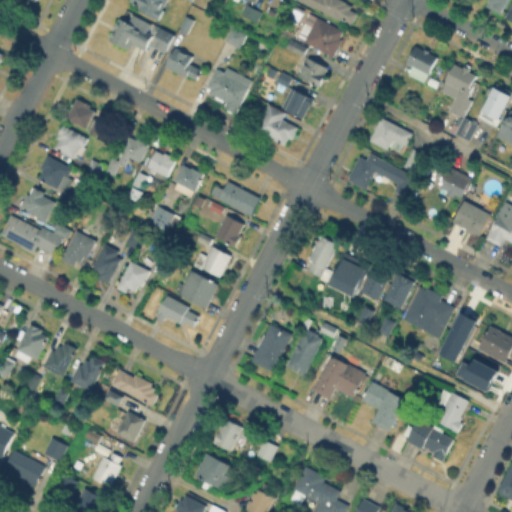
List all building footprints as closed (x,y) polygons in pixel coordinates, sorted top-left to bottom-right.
[(168,0),(157,17),(131,1),(131,0),(168,0)] [(343,0),(355,6),(353,10),(359,14),(354,23),(341,16),(340,19),(311,3),(310,5),(301,0),(343,0)] [(505,0),(500,11),(495,8),(495,9),(489,5),(492,0),(505,0)] [(252,4),(258,8),(253,19),(246,15),(252,4)] [(117,16),(127,21),(131,13),(149,22),(145,30),(151,33),(143,49),(131,43),(128,49),(106,37),(117,16)] [(189,15),(196,19),(188,32),(181,28),(189,15)] [(308,34),(303,31),(307,24),(313,27),(318,17),(346,32),(334,55),(305,40),(308,34)] [(163,51),(149,44),(155,34),(148,31),(152,22),(173,33),(163,51)] [(234,28),(247,35),(240,47),(227,40),(234,28)] [(293,39),(308,47),(304,55),(289,47),(293,39)] [(409,62),(417,47),(438,57),(425,81),(410,74),(415,65),(409,62)] [(169,66),(178,48),(194,57),(190,65),(201,70),(196,80),(169,66)] [(310,56),(330,66),(326,74),(328,74),(322,87),(300,77),(310,56)] [(479,74),(469,94),(472,102),(466,116),(451,109),(457,96),(444,91),(456,63),(479,74)] [(271,77),(264,73),(268,65),(275,69),(271,77)] [(230,68),(254,81),(236,114),(224,107),(228,101),(209,90),(220,70),(227,74),(230,68)] [(286,86),(275,80),(280,69),(292,76),(286,86)] [(492,96),(488,93),(492,85),(511,95),(498,121),(483,113),(492,96)] [(314,98),(305,116),(284,105),(294,88),(314,98)] [(98,109),(87,128),(67,117),(78,98),(98,109)] [(285,111),(285,113),(282,119),(301,128),(295,140),(291,138),(287,146),(257,130),(271,104),(285,111)] [(511,113),(511,146),(510,149),(497,142),(511,113)] [(480,122),(472,140),(456,132),(455,131),(462,114),(480,122)] [(379,146),(371,142),(384,117),(414,133),(406,149),(403,148),(402,151),(392,146),(390,149),(381,144),(379,146)] [(104,123),(97,136),(89,131),(97,119),(104,123)] [(66,126),(89,139),(81,155),(76,153),(74,157),(55,147),(66,126)] [(138,140),(139,139),(149,144),(140,162),(130,156),(127,163),(119,159),(131,136),(138,140)] [(159,150),(176,158),(167,176),(150,168),(159,150)] [(429,157),(428,158),(429,158),(421,173),(416,169),(407,164),(416,150),(429,157)] [(401,182),(379,171),(370,190),(350,180),(362,156),(369,160),(372,153),(417,176),(407,194),(397,189),(401,182)] [(74,168),(69,177),(74,180),(69,188),(80,195),(76,203),(49,189),(51,185),(39,178),(45,166),(43,165),(49,154),(74,168)] [(106,166),(100,177),(87,170),(94,158),(106,166)] [(120,163),(114,173),(107,169),(107,170),(106,169),(108,167),(113,158),(120,163)] [(186,164),(204,173),(192,196),(174,187),(186,164)] [(472,177),(461,197),(457,195),(455,198),(447,194),(450,190),(444,187),(453,168),(472,177)] [(148,174),(148,175),(143,187),(142,187),(140,188),(137,193),(134,191),(132,191),(133,190),(132,190),(135,184),(133,183),(139,171),(148,174)] [(217,185),(225,189),(230,181),(261,198),(252,215),(212,193),(217,185)] [(34,188),(57,201),(45,220),(23,207),(34,188)] [(213,201),(224,208),(222,212),(210,205),(213,201)] [(467,201),(485,211),(486,210),(492,213),(481,234),(457,220),(467,201)] [(508,201),(511,203),(511,240),(506,237),(502,244),(489,237),(508,201)] [(181,217),(174,229),(168,225),(166,230),(150,221),(159,205),(181,217)] [(107,214),(116,218),(109,232),(100,228),(107,214)] [(229,214),(246,224),(241,233),(243,235),(236,247),(217,236),(229,214)] [(40,230),(41,229),(43,226),(56,233),(60,226),(70,231),(64,242),(61,241),(54,254),(38,245),(35,250),(3,233),(13,215),(40,230)] [(143,233),(136,246),(127,241),(134,228),(143,233)] [(78,231),(96,240),(89,254),(80,261),(74,264),(64,259),(78,231)] [(213,239),(210,246),(198,239),(202,232),(213,239)] [(336,242),(324,266),(330,269),(325,279),(306,268),(310,259),(307,257),(318,233),(336,242)] [(92,269),(106,245),(119,252),(116,257),(121,259),(109,281),(101,276),(102,274),(92,269)] [(235,256),(223,278),(196,264),(202,253),(208,256),(214,245),(235,256)] [(344,250),(368,262),(352,294),(328,283),(344,250)] [(118,289),(132,261),(150,270),(141,288),(137,286),(135,289),(131,287),(128,294),(118,289)] [(377,298),(360,289),(374,263),(391,272),(377,298)] [(210,277),(220,283),(219,285),(220,286),(208,309),(179,293),(193,268),(210,277)] [(418,279),(404,306),(388,297),(401,271),(418,279)] [(428,291),(429,288),(444,296),(443,300),(457,308),(440,337),(405,318),(422,287),(428,291)] [(181,324),(165,316),(164,318),(159,316),(169,296),(192,308),(191,310),(201,315),(195,325),(188,321),(181,324)] [(372,309),(365,323),(355,318),(362,304),(372,309)] [(438,351),(446,335),(448,329),(449,330),(462,304),(468,307),(466,311),(469,313),(470,311),(474,313),(451,358),(438,351)] [(388,315),(397,320),(390,334),(381,329),(388,315)] [(322,320),(336,327),(331,336),(317,329),(322,320)] [(272,322),(293,332),(281,358),(280,358),(273,371),(253,362),(272,322)] [(32,323),(49,332),(47,334),(52,336),(40,359),(32,356),(29,361),(16,354),(32,323)] [(482,348),(494,325),(511,334),(511,350),(505,364),(491,357),(493,354),(482,348)] [(309,328),(320,334),(320,333),(325,336),(305,374),(289,365),(309,328)] [(345,337),(338,352),(330,347),(337,333),(345,337)] [(57,345),(60,347),(62,343),(67,346),(69,342),(79,348),(64,375),(46,365),(57,345)] [(468,353),(499,369),(490,386),(485,384),(481,391),(456,377),(458,372),(458,370),(460,367),(462,366),(468,353)] [(331,396),(317,388),(334,355),(367,373),(354,397),(336,387),(331,396)] [(72,381),(81,363),(87,366),(91,356),(95,358),(96,356),(107,362),(92,391),(72,381)] [(0,372),(6,359),(15,364),(9,376),(0,372)] [(121,367),(139,377),(140,375),(155,382),(153,386),(161,390),(153,405),(112,383),(121,367)] [(35,373),(42,377),(36,388),(29,384),(35,373)] [(383,410),(364,400),(374,381),(406,399),(391,428),(377,420),(383,410)] [(62,386),(71,390),(63,405),(55,401),(62,386)] [(437,424),(445,407),(437,402),(446,386),(470,400),(462,416),(465,417),(456,433),(437,424)] [(110,388),(124,394),(118,405),(105,398),(110,388)] [(146,418),(136,441),(119,433),(129,411),(146,418)] [(228,419),(243,428),(232,449),(216,440),(228,419)] [(411,424),(416,426),(419,419),(457,438),(446,460),(408,441),(410,435),(407,433),(411,424)] [(0,423),(16,431),(0,463),(0,423)] [(102,435),(98,442),(87,436),(91,429),(102,435)] [(52,435),(67,444),(59,458),(44,450),(52,435)] [(107,453),(111,441),(99,437),(96,446),(102,448),(101,451),(107,453)] [(267,440),(279,447),(271,460),(259,453),(267,440)] [(3,467),(12,447),(46,463),(35,485),(18,477),(19,475),(3,467)] [(108,450),(123,458),(120,464),(122,465),(112,485),(95,476),(108,450)] [(205,479),(196,475),(208,452),(235,466),(223,490),(213,485),(211,489),(202,485),(205,479)] [(507,465),(511,467),(511,496),(509,502),(493,494),(507,465)] [(293,490),(306,466),(326,477),(324,480),(342,490),(338,496),(351,503),(346,511),(316,511),(303,504),(307,497),(293,490)] [(66,473),(79,481),(72,493),(59,486),(66,473)] [(256,511),(249,508),(260,486),(276,495),(267,511),(256,511)] [(85,487),(106,498),(99,511),(84,511),(75,507),(85,487)] [(178,511),(179,511),(175,509),(179,501),(181,502),(185,494),(207,505),(203,511),(178,511)] [(357,511),(365,499),(389,511),(394,511),(399,503),(408,508),(407,510),(410,511),(357,511)]
